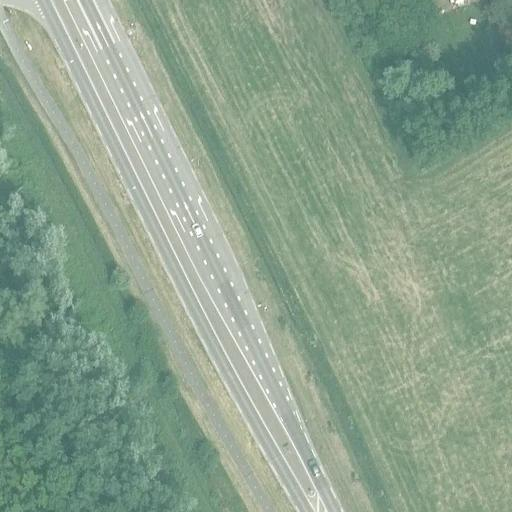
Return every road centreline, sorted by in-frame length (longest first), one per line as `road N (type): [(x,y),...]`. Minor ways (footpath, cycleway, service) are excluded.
road 1 (primary): [(42,0),(208,345),(308,511)]
road 2 (primary): [(327,511),(321,484),(82,0)]
